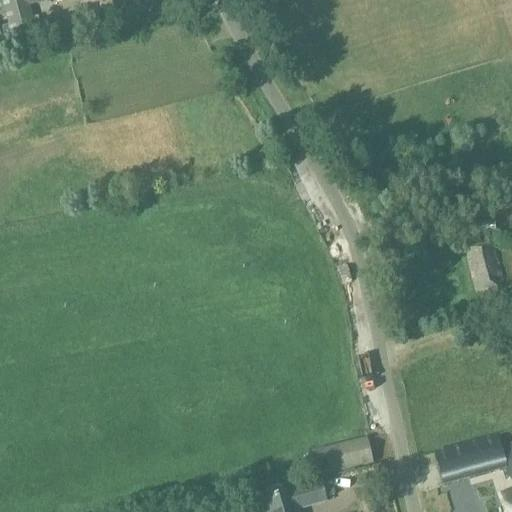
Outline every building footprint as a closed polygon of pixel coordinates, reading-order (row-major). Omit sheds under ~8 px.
[(30,8),(59,0),(1,0),(14,44),(44,36),(39,17),(33,19),(30,8)] [(159,0),(117,0),(120,10),(159,0)] [(493,244),(467,250),(476,293),(502,288),(493,244)] [(511,446),(500,451),(496,439),(433,455),(442,489),(506,472),(510,483),(511,482),(511,446)] [(367,440),(314,453),(321,478),(373,465),(367,440)] [(309,478),(318,476),(314,458),(304,460),(309,478)] [(471,511),(497,504),(490,479),(464,486),(471,511)] [(262,502),(265,511),(299,511),(327,505),(321,486),(262,502)] [(511,511),(511,493),(502,497),(507,511),(511,511)]
